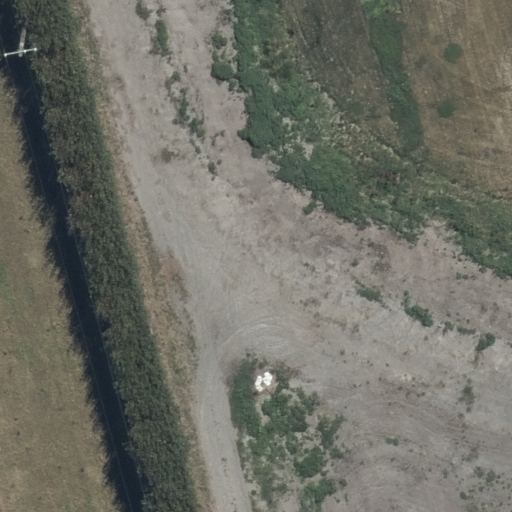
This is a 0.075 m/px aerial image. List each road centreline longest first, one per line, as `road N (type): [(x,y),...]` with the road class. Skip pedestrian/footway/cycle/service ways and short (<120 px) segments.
road 1 (unclassified): [(511,400),(359,349),(248,281),(157,145),(109,24)]
road 2 (unclassified): [(240,511),(109,24)]
